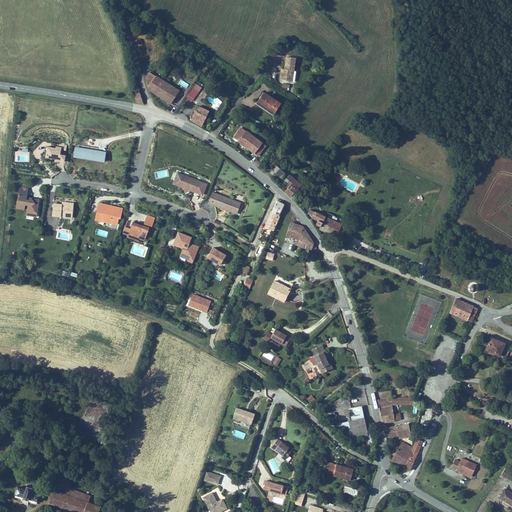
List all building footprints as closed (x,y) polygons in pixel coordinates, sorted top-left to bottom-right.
[(287,71),(281,71),(281,76),(280,81),(291,82),(293,70),(295,71),(297,58),(289,57),(287,68),(287,71)] [(146,80),(150,91),(164,101),(170,105),(178,93),(150,75),(146,80)] [(180,81),(178,85),(187,89),(188,85),(180,81)] [(192,103),(201,89),(195,85),(186,99),(192,103)] [(144,104),(140,91),(131,94),(134,103),(143,105),(144,104)] [(281,106),(264,93),(261,97),(257,103),(266,110),(267,108),(275,114),(281,106)] [(208,114),(199,108),(192,118),(197,121),(201,125),(208,114)] [(261,144),(240,129),(233,139),(243,147),(254,154),(261,144)] [(265,147),(261,144),(254,154),(258,157),(265,147)] [(65,155),(65,150),(61,149),(62,148),(56,147),(56,148),(50,147),(49,152),(47,152),(46,158),(52,159),(52,158),(57,159),(59,159),(59,161),(64,162),(65,155)] [(104,164),(105,153),(80,149),(78,159),(89,161),(104,164)] [(276,166),(272,171),(279,177),(283,172),(276,166)] [(202,196),(206,185),(177,174),(174,182),(181,184),(183,188),(185,193),(190,191),(202,196)] [(296,179),(297,180),(299,178),(297,176),(295,178),(291,175),(289,174),(285,179),(289,182),(292,184),(296,179)] [(284,194),(289,198),(301,184),(297,180),(296,179),(292,184),(290,186),(284,194)] [(39,201),(33,200),(32,200),(31,199),(28,201),(26,201),(26,198),(27,190),(19,189),(17,201),(18,201),(18,204),(16,204),(15,209),(24,210),(25,205),(27,206),(26,216),(33,217),(34,211),(37,212),(39,201)] [(213,193),(208,204),(219,207),(225,210),(225,209),(227,209),(226,210),(235,214),(236,210),(239,210),(241,205),(235,203),(236,201),(213,193)] [(276,204),(273,209),(283,212),(287,203),(278,200),(276,204)] [(72,220),(73,203),(67,203),(65,203),(65,205),(62,205),(53,204),(52,217),(61,218),(61,219),(72,220)] [(120,220),(122,209),(111,206),(110,209),(108,208),(109,205),(104,204),(99,203),(95,221),(117,226),(118,219),(120,220)] [(283,212),(273,209),(270,216),(266,225),(278,229),(285,213),(283,212)] [(151,217),(147,215),(143,227),(132,223),(130,229),(125,228),(123,233),(145,240),(148,230),(149,227),(152,227),(155,218),(151,217)] [(347,240),(351,234),(346,232),(349,227),(333,218),(328,229),(333,232),(336,233),(334,236),(338,239),(341,235),(347,240)] [(307,228),(304,224),(294,220),(289,233),(299,237),(296,243),(316,251),(318,245),(313,238),(310,233),(307,228)] [(145,240),(123,233),(122,235),(128,236),(127,238),(138,242),(139,240),(144,242),(145,240)] [(198,248),(194,246),(192,247),(188,246),(189,244),(191,239),(188,238),(177,234),(173,246),(182,250),(181,253),(182,256),(187,257),(186,259),(186,260),(187,262),(192,264),(198,248)] [(220,253),(212,249),(206,259),(220,267),(226,256),(220,253)] [(264,258),(272,261),(274,255),(267,252),(264,258)] [(243,288),(248,290),(252,280),(247,278),(243,288)] [(267,296),(284,304),(291,290),(274,281),(267,296)] [(474,283),(473,283),(472,283),(470,284),(469,284),(469,285),(468,287),(468,288),(469,289),(469,290),(470,291),(472,292),(473,292),(474,292),(475,291),(476,290),(477,289),(477,288),(477,287),(477,286),(476,284),(475,284),(474,283)] [(457,315),(463,300),(456,297),(449,312),(457,315)] [(463,300),(457,315),(472,321),(478,308),(473,306),(474,304),(463,300)] [(270,335),(284,344),(289,336),(281,331),(280,333),(278,331),(279,330),(275,327),(271,333),(270,335)] [(505,341),(490,335),(487,343),(485,348),(504,356),(507,347),(504,345),(505,341)] [(311,350),(321,370),(325,368),(327,373),(335,369),(332,364),(331,365),(324,352),(327,351),(323,344),(311,350)] [(310,393),(306,399),(311,402),(314,397),(310,393)] [(386,404),(392,403),(396,402),(410,403),(410,398),(410,396),(405,396),(395,396),(380,399),(380,405),(386,404)] [(351,407),(353,418),(364,416),(362,405),(351,407)] [(248,410),(237,407),(233,418),(240,420),(238,424),(248,428),(250,423),(251,423),(255,412),(248,410)] [(387,408),(388,420),(401,418),(400,412),(397,413),(396,407),(387,408)] [(353,418),(349,419),(353,438),(368,435),(364,416),(353,418)] [(349,419),(330,423),(349,440),(353,439),(353,438),(349,419)] [(409,423),(405,423),(385,427),(385,432),(386,436),(395,434),(404,432),(404,434),(403,436),(412,434),(410,426),(409,423)] [(285,444),(277,438),(272,445),(283,454),(287,457),(292,449),(285,444)] [(392,459),(402,464),(409,451),(399,446),(396,452),(392,459)] [(409,451),(402,464),(404,465),(410,468),(418,452),(410,448),(409,451)] [(452,468),(458,471),(459,469),(473,474),(477,464),(463,458),(461,461),(456,458),(454,463),(452,468)] [(332,465),(333,463),(329,461),(326,470),(336,473),(335,475),(351,480),(355,470),(342,466),(338,464),(337,466),(332,465)] [(511,471),(505,468),(501,474),(511,480),(511,471)] [(221,475),(207,471),(204,480),(218,484),(221,475)] [(283,484),(270,480),(270,481),(265,480),(263,488),(269,490),(268,494),(275,496),(277,492),(286,495),(288,486),(283,485),(283,484)] [(38,484),(30,481),(27,485),(20,483),(17,492),(41,501),(45,492),(36,489),(38,484)] [(61,503),(69,506),(74,493),(57,486),(51,499),(61,503)] [(511,492),(505,488),(499,497),(510,504),(511,504),(511,492)] [(302,502),(305,493),(299,491),(296,500),(302,502)] [(41,501),(17,492),(16,496),(39,504),(41,501)] [(212,492),(202,496),(210,511),(219,511),(227,508),(222,498),(217,501),(212,492)] [(74,493),(69,506),(85,511),(86,511),(92,500),(74,493)] [(96,511),(100,503),(92,500),(86,511),(96,511)] [(511,505),(503,500),(501,503),(510,508),(511,505)]
